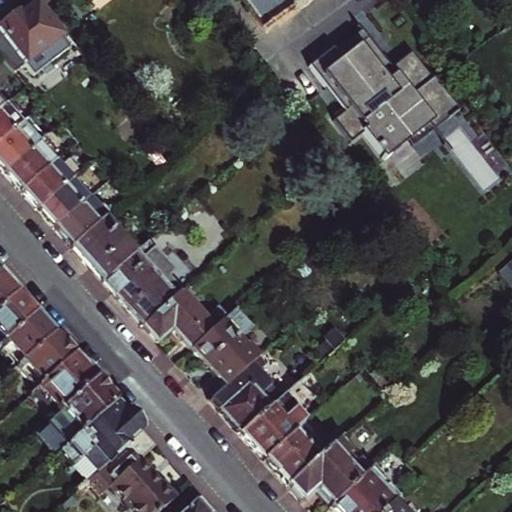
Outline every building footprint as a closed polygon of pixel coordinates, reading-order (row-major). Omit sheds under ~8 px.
[(14,13),(0,26),(0,57),(14,74),(24,65),(34,75),(67,46),(33,3),(17,17),(14,13)] [(390,70),(361,33),(335,53),(333,50),(309,69),(345,114),(334,123),(351,144),(363,134),(385,162),(390,158),(388,155),(407,140),(413,148),(459,112),(433,79),(430,82),(409,55),(390,70)] [(0,144),(31,118),(13,98),(6,103),(0,108),(0,144)] [(31,118),(0,144),(0,168),(5,174),(41,142),(47,137),(31,118)] [(57,160),(41,142),(5,174),(21,192),(57,160)] [(74,179),(57,160),(21,192),(37,211),(74,179)] [(90,197),(74,179),(37,211),(54,229),(90,197)] [(107,216),(90,197),(54,229),(71,248),(103,219),(107,216)] [(103,219),(71,248),(102,282),(134,254),(103,219)] [(134,254),(102,282),(142,327),(174,299),(134,254)] [(511,263),(498,278),(511,291),(511,263)] [(0,307),(16,294),(0,277),(0,307)] [(16,294),(0,307),(0,344),(34,315),(16,294)] [(172,330),(190,350),(221,323),(211,312),(203,320),(179,294),(174,299),(142,327),(157,344),(172,330)] [(190,350),(224,388),(257,359),(247,348),(245,350),(236,340),(249,328),(234,311),(221,323),(190,350)] [(34,315),(0,344),(0,349),(17,368),(53,336),(34,315)] [(53,336),(17,368),(2,381),(7,385),(20,373),(27,381),(32,377),(40,386),(72,357),(53,336)] [(72,357),(40,386),(35,390),(57,414),(94,382),(72,357)] [(267,386),(263,390),(251,377),(264,366),(257,359),(224,388),(209,402),(240,437),(280,400),(267,386)] [(94,382),(57,414),(43,426),(63,449),(113,404),(94,382)] [(240,437),(262,461),(304,424),(286,395),(280,400),(240,437)] [(113,404),(63,449),(57,454),(69,467),(91,448),(105,464),(124,446),(122,444),(138,431),(124,416),(113,404)] [(322,456),(312,444),(317,439),(304,424),(262,461),(285,487),(322,456)] [(129,511),(160,511),(176,497),(161,481),(158,483),(137,461),(153,447),(138,431),(122,444),(124,446),(105,464),(84,483),(96,497),(107,488),(129,511)] [(413,446),(405,437),(394,448),(402,457),(413,446)] [(350,455),(337,442),(322,456),(285,487),(301,505),(316,491),(331,507),(361,478),(344,460),(350,455)] [(387,482),(373,467),(361,478),(331,507),(335,511),(382,511),(394,502),(381,488),(387,482)] [(403,511),(394,502),(382,511),(403,511)]
